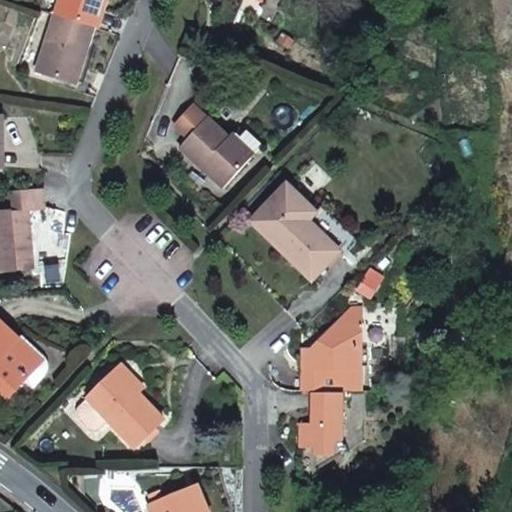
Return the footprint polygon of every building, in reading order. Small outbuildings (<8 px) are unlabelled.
[(102,0),(105,0),(108,1),(107,0),(60,0),(56,14),(94,26),(102,0)] [(78,85),(96,27),(94,26),(56,14),(55,14),(36,74),(38,75),(78,85)] [(230,139),(223,132),(208,118),(195,106),(176,127),(188,139),(180,149),(224,189),(252,159),(230,139)] [(232,140),(251,157),(262,145),(247,131),(241,138),(237,134),(232,140)] [(253,222),(314,281),(341,252),(309,221),(317,213),(288,185),(253,222)] [(0,272),(33,270),(28,212),(44,211),(42,190),(3,193),(4,213),(0,213),(0,272)] [(346,324),(361,325),(361,311),(352,311),(346,318),(346,324)] [(25,382),(43,362),(0,321),(0,390),(10,399),(25,382)] [(303,390),(361,389),(361,325),(340,325),(315,350),(314,367),(303,367),(303,390)] [(50,369),(49,364),(46,359),(23,337),(20,340),(43,362),(25,382),(33,389),(43,380),(47,376),(50,369)] [(303,367),(314,367),(315,350),(303,350),(303,367)] [(123,367),(118,372),(140,393),(145,389),(123,367)] [(165,421),(140,393),(118,372),(89,399),(110,421),(136,448),(165,421)] [(335,442),(344,442),(344,394),(314,394),(313,415),(318,415),(318,424),(303,425),(303,448),(314,449),(317,449),(317,457),(325,456),(335,457),(335,442)] [(99,431),(110,421),(89,399),(78,409),(77,414),(79,419),(90,430),(95,432),(99,431)] [(335,442),(335,457),(325,456),(317,457),(317,466),(321,468),(349,453),(344,442),(335,442)] [(209,511),(199,487),(150,507),(152,511),(209,511)]
